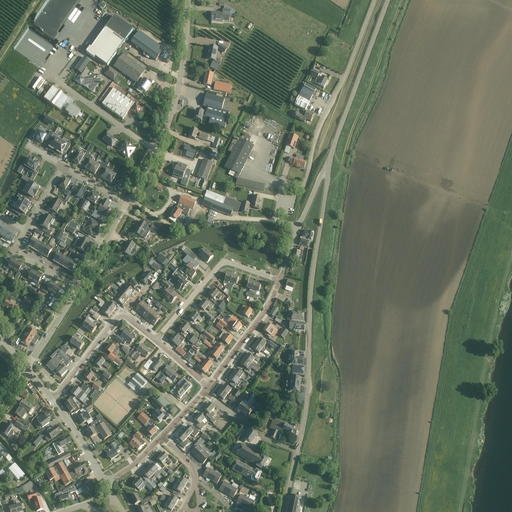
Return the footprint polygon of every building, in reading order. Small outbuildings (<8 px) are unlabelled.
[(46,0),(33,20),(43,27),(42,28),(54,36),(58,30),(57,29),(77,0),(46,0)] [(224,4),(220,3),(220,6),(224,7),(224,9),(223,9),(222,14),(213,13),(212,21),(223,22),(229,23),(230,16),(234,17),(235,11),(224,4)] [(114,16),(91,49),(90,48),(86,53),(94,59),(95,58),(107,66),(133,30),(114,16)] [(45,57),(53,44),(29,27),(14,47),(30,59),(29,60),(39,67),(46,58),(45,57)] [(131,43),(156,61),(162,53),(158,50),(160,47),(140,32),(131,43)] [(227,50),(221,45),(218,49),(224,54),(227,50)] [(218,48),(210,47),(207,59),(215,61),(218,48)] [(146,71),(123,55),(114,67),(136,83),(133,87),(137,90),(139,88),(145,93),(151,85),(144,80),(140,78),(146,71)] [(81,74),(90,62),(83,57),(75,70),(81,74)] [(213,62),(210,68),(217,71),(219,66),(213,62)] [(119,74),(109,67),(104,74),(114,81),(119,74)] [(90,72),(86,69),(81,77),(79,76),(76,82),(81,86),(82,85),(93,93),(102,80),(98,77),(95,81),(88,76),(90,72)] [(321,75),(320,74),(312,71),(310,76),(317,80),(315,83),(318,84),(318,85),(324,88),(326,84),(327,84),(328,82),(327,81),(322,78),(320,77),(321,75)] [(212,82),(213,74),(206,73),(203,85),(215,87),(214,90),(230,93),(231,86),(212,82)] [(42,76),(33,90),(37,93),(47,79),(42,76)] [(123,120),(130,110),(138,116),(142,109),(136,105),(138,102),(135,100),(133,103),(130,100),(132,97),(128,94),(126,98),(124,96),(126,93),(112,83),(99,101),(103,104),(102,105),(123,120)] [(306,84),(304,87),(315,92),(317,89),(306,84)] [(70,99),(53,87),(44,99),(61,112),(64,107),(67,110),(66,112),(70,114),(69,116),(73,119),(74,117),(76,119),(80,112),(77,110),(78,109),(75,107),(74,108),(67,102),(70,99)] [(298,98),(309,103),(315,92),(304,87),(298,98)] [(222,111),(225,100),(206,95),(203,106),(208,107),(206,114),(204,113),(204,112),(197,110),(194,119),(202,121),(203,117),(210,119),(209,124),(225,129),(229,113),(222,111)] [(309,103),(298,98),(295,105),(305,111),(309,103)] [(314,116),(305,111),(303,114),(297,111),(294,117),(304,123),(306,120),(311,122),(314,116)] [(215,138),(209,136),(201,133),(200,135),(197,134),(198,131),(192,129),(189,138),(195,140),(196,137),(199,138),(199,139),(207,141),(213,143),(212,147),(217,149),(220,139),(215,138)] [(50,141),(53,135),(54,134),(51,132),(48,137),(47,136),(39,131),(34,139),(34,140),(37,142),(38,141),(40,143),(40,142),(42,143),(41,144),(42,144),(45,139),(46,139),(45,141),(49,143),(50,141)] [(117,140),(107,133),(102,140),(112,147),(117,140)] [(294,149),(299,137),(290,134),(285,150),(289,151),(291,148),(294,149)] [(54,149),(56,151),(62,140),(53,135),(50,141),(53,143),(52,145),(51,144),(49,148),(53,150),(54,149)] [(236,173),(234,177),(237,179),(254,147),(235,137),(228,151),(232,153),(225,168),(236,173)] [(62,140),(56,151),(58,152),(57,153),(61,155),(63,151),(64,149),(67,151),(70,145),(62,140)] [(135,149),(129,145),(126,143),(119,151),(128,158),(135,149)] [(185,146),(184,150),(187,152),(186,156),(193,159),(196,150),(185,146)] [(85,161),(89,155),(90,153),(87,151),(85,154),(80,151),(73,162),(74,163),(78,165),(79,165),(82,159),(85,161)] [(90,172),(95,163),(92,161),(93,159),(91,158),(92,157),(89,155),(85,161),(88,163),(84,169),(87,171),(88,170),(90,172)] [(30,158),(24,168),(29,171),(35,161),(33,159),(32,160),(30,158)] [(295,159),(291,158),(290,163),(293,164),(293,165),(304,169),(306,162),(295,159)] [(213,163),(203,160),(197,177),(207,181),(213,163)] [(32,176),(35,178),(39,172),(36,170),(40,164),(37,162),(38,162),(35,161),(29,171),(34,173),(32,176)] [(99,169),(101,170),(105,164),(102,162),(100,166),(95,163),(90,172),(92,173),(92,174),(95,175),(99,169)] [(104,180),(106,181),(113,170),(107,167),(109,164),(106,162),(101,170),(104,172),(100,179),(103,180),(104,180)] [(190,171),(186,170),(188,166),(178,162),(174,175),(173,177),(182,180),(183,178),(184,175),(188,176),(190,171)] [(118,180),(121,174),(118,172),(118,173),(113,170),(106,181),(108,182),(108,183),(111,185),(115,178),(118,180)] [(127,177),(121,174),(118,180),(120,182),(117,187),(118,188),(117,189),(121,191),(122,190),(123,191),(129,180),(126,178),(127,177)] [(70,181),(66,178),(66,179),(65,178),(60,187),(63,189),(62,191),(65,193),(64,194),(67,196),(71,190),(67,188),(71,182),(70,181)] [(27,188),(37,194),(39,191),(38,191),(39,189),(33,185),(35,183),(28,179),(26,182),(25,184),(28,186),(27,188)] [(238,181),(237,188),(263,192),(264,185),(238,181)] [(70,192),(69,195),(73,197),(74,195),(81,199),(86,190),(80,187),(78,189),(73,186),(70,192)] [(19,194),(25,198),(27,196),(33,199),(35,197),(37,194),(27,188),(24,193),(21,192),(19,194)] [(214,201),(211,209),(231,217),(234,209),(238,211),(241,204),(226,197),(225,199),(207,191),(204,197),(214,201)] [(94,194),(92,193),(89,198),(86,197),(84,201),(83,201),(78,209),(85,213),(90,204),(89,204),(90,201),(95,204),(96,202),(99,202),(98,199),(99,197),(97,196),(96,193),(94,194)] [(17,204),(28,210),(28,209),(29,210),(31,206),(30,206),(31,205),(26,202),(27,199),(25,198),(19,194),(17,197),(20,199),(17,204)] [(196,202),(182,196),(177,206),(178,207),(176,209),(171,216),(169,219),(174,222),(181,212),(188,215),(190,208),(193,209),(196,202)] [(214,201),(204,197),(200,196),(199,198),(202,199),(201,201),(204,202),(202,206),(211,209),(214,201)] [(262,198),(253,196),(251,204),(243,202),(241,212),(247,213),(248,207),(253,208),(259,209),(261,201),(262,198)] [(65,205),(67,202),(65,201),(61,199),(60,202),(55,199),(54,199),(52,202),(53,203),(52,204),(60,209),(63,204),(65,205)] [(111,203),(104,200),(98,211),(106,216),(110,209),(108,208),(111,203)] [(13,208),(11,211),(18,215),(20,212),(25,215),(28,210),(17,204),(15,209),(13,208)] [(52,215),(58,218),(61,213),(58,212),(60,209),(52,204),(51,206),(50,205),(49,208),(49,209),(53,212),(52,215)] [(43,219),(43,220),(50,225),(53,219),(56,221),(58,218),(52,215),(50,218),(46,215),(45,215),(43,218),(43,219)] [(94,235),(95,234),(95,235),(96,235),(96,234),(97,234),(98,234),(98,233),(98,232),(98,231),(97,230),(100,225),(90,219),(84,229),(86,230),(85,232),(91,236),(93,234),(94,235)] [(50,225),(43,220),(42,222),(41,221),(39,225),(40,225),(44,228),(42,231),(50,235),(52,233),(48,230),(51,225),(50,225)] [(146,239),(150,232),(151,230),(156,233),(158,229),(153,225),(151,228),(148,226),(140,222),(134,232),(146,239)] [(0,236),(11,243),(17,234),(0,223),(0,236)] [(311,240),(313,232),(309,231),(309,232),(303,230),(302,238),(300,237),(299,245),(304,246),(304,244),(308,245),(308,247),(309,240),(311,240)] [(59,240),(63,233),(59,231),(55,238),(59,240)] [(90,241),(84,238),(78,248),(85,252),(89,245),(88,244),(90,241)] [(34,250),(38,242),(33,239),(29,247),(34,250)] [(136,245),(129,241),(123,252),(130,256),(136,245)] [(38,242),(34,250),(38,253),(43,245),(38,242)] [(38,253),(43,255),(47,248),(44,246),(46,244),(44,243),(43,245),(38,253)] [(53,256),(57,249),(54,248),(53,248),(49,245),(47,248),(43,255),(48,258),(50,254),(53,256)] [(187,256),(190,258),(193,254),(184,246),(181,250),(187,256)] [(53,261),(58,264),(63,257),(58,254),(59,251),(57,249),(53,256),(56,257),(53,261)] [(213,256),(205,249),(200,255),(204,259),(207,262),(213,256)] [(300,252),(294,250),(292,260),(298,261),(300,252)] [(175,256),(172,254),(167,260),(161,255),(156,260),(165,267),(175,256)] [(199,265),(190,258),(187,256),(183,261),(188,266),(186,267),(188,269),(185,272),(192,278),(196,273),(193,271),(194,269),(195,269),(199,265)] [(67,259),(63,257),(58,264),(63,267),(67,259)] [(9,269),(12,270),(17,262),(15,261),(16,261),(13,259),(12,259),(9,264),(6,262),(3,268),(8,271),(9,269)] [(67,270),(72,262),(67,259),(63,267),(67,270)] [(160,269),(149,259),(146,262),(151,267),(157,272),(160,269)] [(17,262),(12,270),(17,273),(15,278),(18,279),(22,271),(19,270),(22,265),(22,264),(19,262),(18,263),(17,262)] [(77,265),(72,262),(67,270),(72,273),(77,265)] [(170,263),(167,266),(175,272),(177,269),(170,263)] [(32,282),(37,274),(35,273),(35,272),(32,270),(32,271),(31,271),(29,275),(26,274),(22,280),(25,281),(27,279),(32,282)] [(183,274),(178,270),(173,276),(177,280),(173,285),(180,290),(181,288),(183,290),(188,284),(180,277),(183,274)] [(148,283),(151,286),(153,283),(159,276),(156,273),(153,277),(147,272),(141,280),(146,285),(148,283)] [(229,290),(228,290),(233,275),(227,273),(224,284),(227,285),(225,289),(223,292),(227,295),(229,290)] [(37,274),(32,282),(37,285),(35,287),(38,289),(42,283),(39,281),(42,277),(41,276),(42,276),(38,274),(38,275),(37,274)] [(228,290),(229,290),(231,291),(233,287),(234,284),(236,285),(239,277),(233,275),(228,290)] [(296,282),(288,280),(286,286),(294,289),(296,282)] [(171,286),(164,281),(161,284),(166,288),(163,291),(165,292),(163,296),(172,303),(177,297),(168,290),(171,286)] [(252,293),(253,290),(255,283),(249,281),(247,288),(250,289),(249,293),(247,293),(245,296),(248,296),(247,299),(249,300),(250,298),(252,293)] [(51,293),(56,285),(54,284),(55,284),(52,282),(51,282),(48,287),(45,285),(42,291),(47,294),(48,292),(51,293)] [(261,285),(255,283),(253,290),(259,292),(261,285)] [(58,286),(56,285),(51,293),(54,295),(53,298),(58,301),(61,295),(59,293),(61,288),(61,287),(58,286)] [(122,289),(131,296),(135,292),(126,285),(122,289)] [(122,289),(119,294),(127,301),(131,296),(122,289)] [(219,294),(214,290),(209,296),(214,299),(216,297),(219,299),(222,296),(219,294)] [(127,301),(119,294),(115,299),(123,306),(127,301)] [(11,300),(9,303),(6,301),(2,307),(11,312),(13,309),(17,312),(22,303),(31,308),(35,301),(26,296),(23,301),(20,299),(17,306),(15,305),(16,303),(11,300)] [(100,303),(112,313),(116,308),(111,303),(109,305),(106,303),(106,304),(99,298),(97,301),(100,303)] [(205,302),(204,301),(199,307),(204,311),(207,308),(210,311),(214,305),(207,300),(205,302)] [(226,305),(221,301),(216,306),(220,309),(222,311),(227,306),(225,305),(226,305)] [(136,310),(140,314),(147,306),(143,302),(136,310)] [(109,318),(112,313),(100,303),(98,306),(105,311),(103,313),(109,318)] [(147,306),(140,314),(145,318),(152,310),(147,306)] [(247,308),(244,306),(242,309),(245,311),(243,315),(248,318),(252,312),(247,308)] [(89,313),(93,316),(94,315),(99,318),(100,316),(91,309),(89,313)] [(145,318),(149,322),(156,314),(152,310),(145,318)] [(304,312),(295,312),(292,312),(291,320),(294,320),(303,320),(304,312)] [(199,317),(195,313),(190,319),(194,323),(197,320),(200,322),(202,319),(199,317)] [(216,321),(218,319),(217,318),(218,318),(212,313),(210,315),(208,313),(205,316),(210,321),(211,321),(213,323),(215,320),(216,321)] [(161,318),(156,314),(149,322),(154,326),(161,318)] [(237,332),(242,327),(237,323),(234,321),(236,319),(232,317),(228,322),(234,326),(232,329),(237,332)] [(218,319),(216,321),(219,323),(218,323),(224,328),(224,327),(228,330),(230,327),(225,322),(224,323),(218,319)] [(83,327),(87,330),(92,324),(87,321),(83,327)] [(221,331),(224,328),(218,323),(217,322),(215,325),(216,326),(216,327),(221,331)] [(289,329),(291,329),(304,330),(305,323),(292,322),(290,322),(289,329)] [(97,328),(92,324),(87,330),(92,334),(97,328)] [(190,328),(185,324),(180,330),(185,334),(187,331),(190,334),(193,331),(190,328)] [(204,329),(198,324),(195,328),(201,333),(203,334),(206,332),(203,330),(204,329)] [(277,331),(268,325),(263,331),(273,337),(277,331)] [(29,328),(20,343),(28,347),(31,342),(35,345),(39,337),(35,335),(37,333),(29,328)] [(289,332),(283,328),(278,335),(284,339),(289,332)] [(115,339),(121,344),(122,342),(125,344),(127,342),(130,344),(134,338),(125,331),(121,337),(120,338),(117,336),(115,339)] [(215,339),(206,331),(203,335),(212,343),(215,339)] [(224,333),(222,336),(220,339),(228,345),(232,339),(227,335),(227,336),(224,333)] [(186,353),(179,347),(185,340),(178,334),(177,336),(176,335),(173,338),(172,338),(170,340),(171,340),(171,341),(178,347),(175,350),(184,358),(187,354),(186,353)] [(197,339),(192,335),(187,340),(194,345),(197,341),(196,340),(197,339)] [(75,346),(80,340),(75,337),(70,343),(75,346)] [(260,339),(256,344),(272,355),(273,353),(267,349),(267,348),(265,346),(267,343),(260,339)] [(84,344),(80,340),(75,346),(80,350),(84,344)] [(274,349),(276,346),(270,341),(267,344),(274,349)] [(118,346),(114,343),(112,345),(111,344),(106,350),(111,354),(107,358),(119,367),(119,366),(121,367),(124,363),(122,362),(123,362),(119,359),(119,358),(117,356),(118,354),(114,351),(118,346)] [(272,355),(256,344),(253,349),(259,354),(261,351),(263,353),(264,353),(270,357),(272,355)] [(133,351),(129,356),(136,361),(141,354),(146,358),(150,353),(146,349),(142,345),(137,351),(135,353),(133,351)] [(215,350),(220,355),(224,350),(219,345),(215,350)] [(194,346),(189,353),(192,356),(195,353),(197,354),(200,351),(198,349),(194,346)] [(127,351),(123,347),(121,349),(123,350),(122,351),(125,353),(125,354),(128,356),(130,353),(127,351)] [(50,358),(53,360),(47,366),(55,375),(57,372),(61,377),(68,371),(65,368),(67,366),(72,362),(66,356),(58,350),(50,358)] [(216,359),(220,355),(215,350),(211,355),(216,359)] [(298,352),(292,351),(292,357),(289,357),(289,361),(292,361),(292,364),(303,364),(303,358),(298,358),(298,352)] [(251,364),(253,366),(258,369),(259,370),(261,368),(255,364),(256,364),(253,362),(255,359),(258,362),(260,359),(256,355),(254,358),(249,354),(245,359),(251,364)] [(110,367),(108,364),(105,362),(100,358),(95,365),(100,368),(103,365),(108,369),(110,367)] [(164,363),(158,358),(153,363),(150,360),(143,367),(147,371),(150,367),(156,372),(164,363)] [(201,363),(202,362),(199,359),(197,361),(200,364),(197,368),(205,374),(209,369),(201,363)] [(247,369),(251,364),(245,359),(241,365),(247,369)] [(202,362),(201,363),(209,369),(213,364),(207,360),(205,362),(203,360),(202,362)] [(304,367),(293,366),(292,373),(293,373),(293,377),(292,377),(290,391),(299,392),(300,387),(299,387),(300,378),(299,378),(299,374),(303,375),(304,367)] [(156,378),(158,380),(162,384),(166,379),(168,377),(173,382),(178,377),(174,373),(174,372),(168,367),(163,373),(161,372),(156,378)] [(233,375),(239,380),(243,375),(237,370),(233,375)] [(112,376),(106,371),(102,375),(103,376),(102,377),(108,381),(112,376)] [(94,376),(89,372),(85,378),(90,382),(92,379),(95,381),(97,379),(94,376)] [(138,374),(133,379),(130,377),(128,380),(140,390),(147,382),(138,374)] [(239,380),(233,375),(229,380),(232,382),(230,385),(232,386),(235,389),(236,386),(238,387),(242,382),(239,380)] [(192,386),(185,380),(184,381),(179,387),(173,393),(180,399),(192,386)] [(102,388),(96,383),(92,388),(98,392),(102,388)] [(71,394),(72,395),(76,398),(80,401),(87,392),(87,391),(89,389),(84,385),(80,390),(77,387),(71,394)] [(221,391),(227,395),(231,390),(225,385),(221,391)] [(237,390),(233,396),(238,399),(242,394),(237,390)] [(227,395),(221,391),(217,396),(223,401),(227,395)] [(76,398),(72,395),(69,399),(70,401),(65,405),(68,409),(75,404),(72,400),(76,398)] [(238,410),(243,414),(248,407),(249,405),(253,400),(256,396),(254,395),(251,398),(247,403),(245,401),(243,404),(238,410)] [(248,407),(243,414),(248,418),(253,411),(254,409),(251,406),(255,401),(258,398),(256,396),(253,400),(249,405),(248,407)] [(32,408),(22,402),(19,406),(21,407),(19,410),(18,410),(15,414),(22,419),(27,411),(29,413),(32,408)] [(157,402),(154,405),(160,410),(163,408),(157,402)] [(94,408),(91,403),(84,408),(87,413),(94,408)] [(78,408),(75,404),(68,409),(71,413),(74,411),(76,413),(80,410),(78,408)] [(209,404),(204,409),(208,413),(206,415),(211,420),(212,418),(215,415),(212,412),(215,408),(209,404)] [(161,413),(157,410),(153,415),(156,418),(159,422),(163,418),(166,420),(168,417),(163,412),(161,413)] [(51,419),(46,412),(36,419),(43,428),(49,423),(47,421),(51,419)] [(87,422),(89,425),(92,422),(90,419),(88,415),(87,413),(83,415),(78,418),(81,421),(80,422),(81,425),(82,424),(87,422)] [(150,420),(143,413),(137,419),(145,426),(144,426),(149,431),(148,432),(149,434),(147,436),(150,438),(152,436),(157,431),(153,427),(148,422),(150,420)] [(207,421),(205,419),(200,414),(194,420),(198,423),(196,426),(201,430),(205,425),(204,424),(207,421)] [(105,422),(102,417),(90,424),(92,428),(87,431),(87,432),(91,438),(97,434),(95,432),(98,430),(104,440),(111,435),(109,432),(111,431),(105,422)] [(298,430),(273,420),(269,429),(273,430),(270,437),(276,440),(279,433),(283,431),(283,430),(289,432),(288,433),(288,435),(293,438),(294,436),(296,436),(298,430)] [(26,427),(17,421),(15,425),(23,431),(26,427)] [(14,427),(8,423),(3,430),(1,432),(1,433),(9,438),(14,432),(12,430),(14,427)] [(55,427),(45,434),(47,437),(45,437),(46,439),(47,441),(48,442),(60,433),(60,432),(59,430),(58,430),(55,427)] [(188,427),(183,432),(188,437),(191,434),(194,437),(199,432),(194,428),(192,430),(188,427)] [(257,434),(248,428),(241,438),(250,444),(257,434)] [(142,437),(138,432),(133,438),(135,440),(130,445),(134,449),(135,447),(138,450),(145,444),(140,439),(142,437)] [(188,437),(183,432),(178,438),(181,442),(179,444),(184,448),(189,444),(185,440),(188,437)] [(36,447),(42,440),(37,436),(31,442),(36,447)] [(71,442),(67,436),(57,442),(52,445),(58,455),(64,452),(61,448),(71,442)] [(191,453),(197,458),(204,452),(199,446),(201,444),(199,441),(194,446),(196,448),(191,453)] [(123,449),(118,442),(111,446),(113,449),(107,453),(109,456),(108,457),(109,459),(110,458),(112,461),(118,456),(117,454),(120,452),(123,449)] [(263,456),(242,444),(236,454),(257,466),(262,470),(265,465),(265,466),(266,464),(266,463),(268,459),(263,456)] [(71,457),(68,452),(57,458),(46,464),(49,469),(60,463),(71,457)] [(209,457),(204,452),(197,458),(203,464),(209,457)] [(168,457),(164,453),(158,459),(162,463),(165,460),(170,465),(173,462),(175,464),(178,461),(174,457),(170,460),(168,458),(168,457)] [(222,457),(218,453),(213,459),(216,462),(222,457)] [(24,474),(12,460),(1,470),(4,473),(8,470),(17,480),(24,474)] [(256,471),(237,461),(232,470),(252,480),(251,480),(256,483),(258,479),(259,479),(260,477),(262,473),(256,470),(256,471)] [(86,469),(83,463),(73,469),(74,471),(69,474),(67,471),(62,463),(45,473),(50,481),(59,476),(64,486),(83,476),(84,476),(88,474),(85,469),(86,469)] [(152,464),(148,469),(155,477),(159,473),(160,474),(161,473),(165,477),(167,474),(161,469),(159,471),(158,470),(152,464)] [(215,472),(217,468),(212,465),(211,467),(210,466),(209,469),(208,468),(203,476),(210,480),(215,472)] [(155,477),(148,469),(143,474),(150,481),(148,483),(151,486),(153,489),(156,486),(152,482),(153,481),(152,480),(155,477)] [(215,472),(210,480),(217,484),(222,476),(215,472)] [(177,484),(184,488),(187,482),(181,478),(177,484)] [(146,486),(143,483),(139,479),(133,484),(140,491),(143,488),(143,489),(145,486),(146,486)] [(73,486),(75,492),(79,490),(78,488),(83,485),(80,481),(73,486)] [(96,485),(92,481),(89,484),(87,482),(83,487),(90,494),(95,489),(93,488),(96,485)] [(219,490),(226,494),(231,486),(224,482),(219,490)] [(181,494),(184,488),(177,484),(174,490),(181,494)] [(75,492),(73,486),(63,490),(63,492),(56,495),(55,497),(55,498),(56,498),(58,505),(72,501),(70,494),(75,492)] [(238,490),(231,486),(226,494),(233,498),(238,490)] [(253,497),(255,492),(248,489),(246,494),(253,497)] [(37,498),(35,493),(27,495),(29,504),(34,502),(37,511),(43,510),(39,498),(37,498)] [(175,506),(162,498),(157,495),(155,494),(153,496),(155,498),(156,497),(160,500),(167,504),(165,507),(172,511),(175,506)] [(140,502),(144,500),(142,497),(139,499),(137,495),(131,498),(135,505),(140,502)] [(163,495),(162,498),(175,506),(178,500),(172,496),(170,499),(163,495)] [(244,507),(248,498),(241,495),(237,503),(244,507)] [(298,511),(301,497),(291,495),(287,511),(298,511)] [(150,502),(155,499),(153,496),(144,500),(145,504),(150,502)] [(255,502),(248,498),(244,507),(251,510),(255,502)] [(13,502),(14,507),(14,506),(15,511),(22,511),(20,505),(17,506),(15,501),(13,502)]
